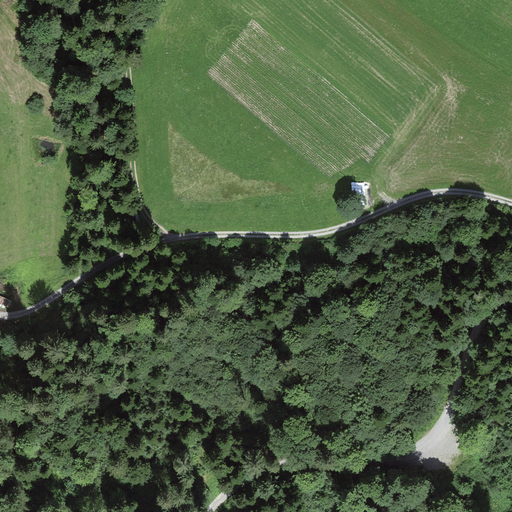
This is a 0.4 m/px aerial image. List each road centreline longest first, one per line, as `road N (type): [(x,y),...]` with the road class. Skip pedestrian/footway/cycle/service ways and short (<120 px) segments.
road 1 (track): [(208,511),(226,490),(275,463),(383,459),(422,443),(450,410),(477,325),(511,297)]
road 2 (track): [(110,0),(126,24),(137,196),(152,223),(174,238)]
